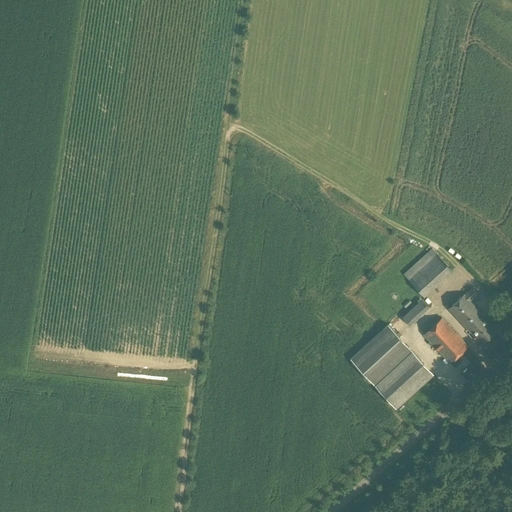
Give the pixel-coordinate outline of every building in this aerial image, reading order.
[(424,297),(452,271),(437,254),(409,280),(424,297)] [(493,331),(481,318),(484,316),(469,300),(476,293),(471,286),(448,307),(469,331),(472,329),(482,341),(493,331)] [(410,325),(429,307),(421,299),(402,317),(410,325)] [(450,363),(468,346),(450,326),(441,318),(423,334),(450,363)] [(395,409),(433,374),(387,324),(349,359),(395,409)]
